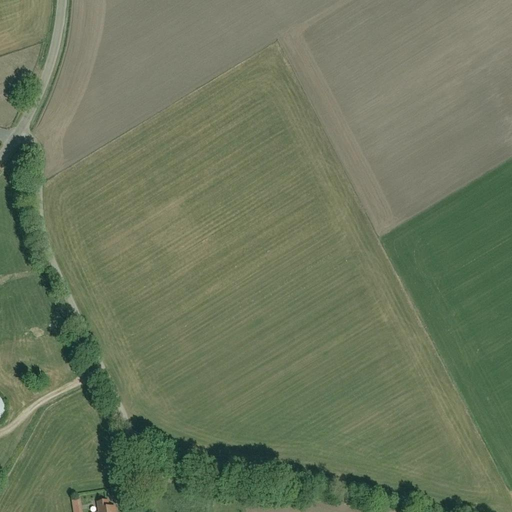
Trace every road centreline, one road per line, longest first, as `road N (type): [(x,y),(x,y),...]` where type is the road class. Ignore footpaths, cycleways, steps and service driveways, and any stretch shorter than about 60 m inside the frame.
road 1 (unclassified): [(139,511),(131,431),(47,248),(39,151),(20,133)]
road 2 (unclassified): [(20,133),(54,52),(61,0)]
